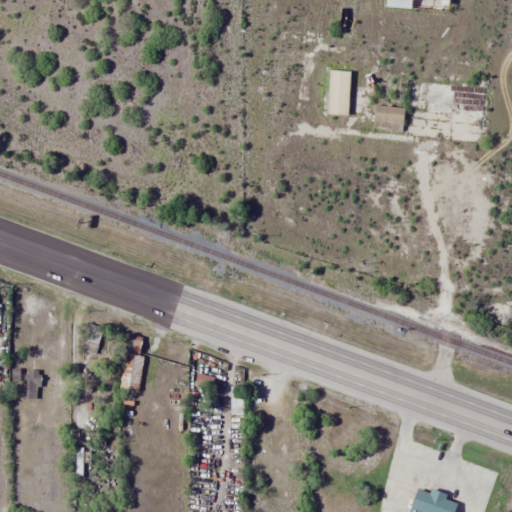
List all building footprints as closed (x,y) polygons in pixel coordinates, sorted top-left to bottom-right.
[(381,0),(381,8),(445,11),(445,0),(381,0)] [(347,115),(347,70),(325,70),(325,115),(347,115)] [(423,111),(474,115),(474,111),(478,111),(480,87),(425,84),(423,111)] [(503,334),(511,337),(511,315),(510,314),(503,334)] [(141,356),(138,355),(140,336),(123,334),(117,390),(137,392),(141,356)] [(450,511),(455,500),(414,486),(405,511),(450,511)]
